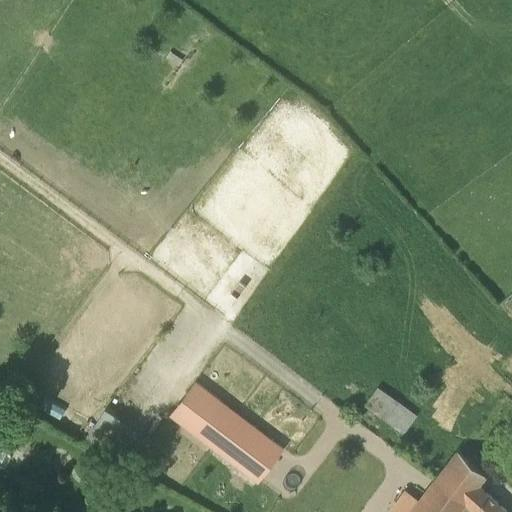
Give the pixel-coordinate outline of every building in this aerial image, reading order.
[(196,379),(170,413),(258,482),(285,448),(196,379)] [(417,414),(377,386),(364,405),(403,433),(417,414)] [(460,449),(437,478),(439,479),(438,480),(463,500),(464,499),(466,501),(466,500),(479,511),(509,511),(478,483),(487,473),(460,449)] [(42,482),(16,470),(9,485),(34,497),(42,482)] [(439,479),(437,478),(411,511),(456,511),(466,501),(464,499),(463,500),(438,480),(439,479)]
